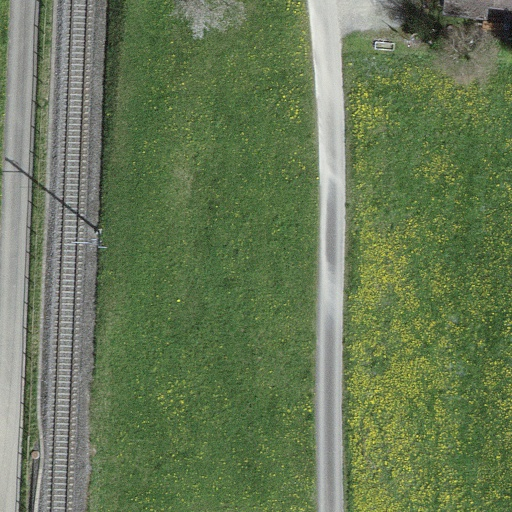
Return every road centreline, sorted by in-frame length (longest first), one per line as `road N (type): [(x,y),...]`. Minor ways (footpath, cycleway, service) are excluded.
road 1 (track): [(32,0),(11,511)]
road 2 (track): [(326,0),(336,130),(333,511)]
